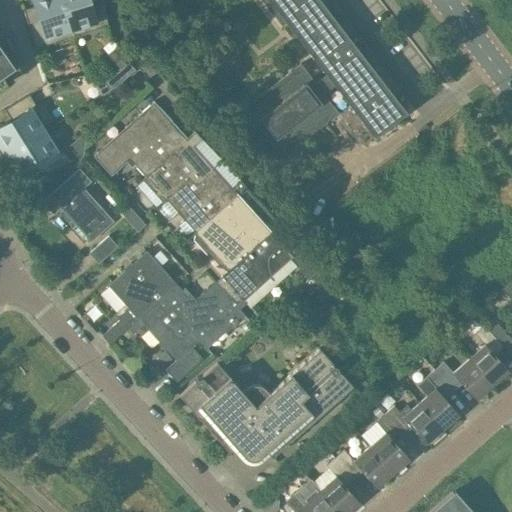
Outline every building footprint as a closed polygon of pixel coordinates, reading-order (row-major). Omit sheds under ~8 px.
[(33,0),(36,5),(23,9),(27,20),(36,47),(73,36),(61,0),(33,0)] [(61,0),(73,36),(108,24),(103,0),(61,0)] [(273,137),(276,135),(286,148),(335,110),(321,92),(332,84),(372,135),(404,110),(318,0),(268,0),(285,22),(280,26),(288,36),(294,32),(325,73),(313,82),(299,63),(251,100),(261,114),(258,116),(273,137)] [(127,55),(118,44),(107,54),(116,64),(127,55)] [(0,74),(13,65),(0,47),(0,74)] [(134,69),(127,61),(108,78),(115,86),(134,69)] [(36,106),(29,94),(5,109),(12,120),(0,127),(0,143),(6,154),(43,131),(29,110),(36,106)] [(267,164),(279,155),(235,98),(223,108),(267,164)] [(129,157),(146,176),(187,139),(153,101),(95,154),(111,173),(129,157)] [(70,160),(63,148),(56,152),(43,131),(6,154),(20,176),(39,164),(46,175),(70,160)] [(188,180),(194,186),(213,168),(193,146),(202,137),(196,131),(187,139),(146,176),(136,186),(155,206),(165,197),(167,198),(188,180)] [(85,143),(81,138),(68,148),(79,162),(83,159),(85,143)] [(222,160),(213,168),(194,186),(188,180),(167,198),(195,230),(197,232),(238,195),(247,187),(222,160)] [(75,175),(45,201),(56,214),(64,207),(76,220),(70,225),(84,241),(90,236),(92,239),(94,241),(117,221),(85,186),(91,181),(81,170),(75,175)] [(214,250),(229,267),(270,230),(238,195),(197,232),(195,230),(193,239),(208,255),(214,250)] [(145,224),(132,210),(124,217),(137,231),(145,224)] [(229,267),(221,275),(230,285),(238,294),(242,299),(300,246),(284,228),(275,236),(270,230),(229,267)] [(118,247),(109,237),(89,254),(98,265),(118,247)] [(109,284),(130,307),(118,319),(120,321),(103,336),(111,345),(127,331),(124,326),(137,315),(140,318),(176,285),(145,250),(109,284)] [(305,283),(324,304),(313,314),(319,321),(348,294),(323,267),(305,283)] [(217,297),(230,285),(221,275),(208,287),(217,297)] [(511,298),(511,279),(503,288),(511,298)] [(186,296),(176,285),(140,318),(137,315),(124,326),(127,331),(133,336),(146,324),(177,358),(164,370),(176,383),(202,359),(190,346),(198,339),(183,323),(193,313),(182,300),(186,296)] [(217,297),(225,305),(238,294),(230,285),(217,297)] [(186,296),(182,300),(193,313),(183,323),(198,339),(206,348),(232,324),(233,326),(245,315),(236,305),(242,299),(238,294),(225,305),(217,297),(208,287),(192,302),(186,296)] [(491,350),(500,343),(498,342),(499,341),(484,324),(475,332),(485,343),(469,357),(493,383),(508,370),(491,350)] [(511,338),(507,334),(499,341),(498,342),(500,343),(511,356),(511,338)] [(218,361),(180,395),(234,455),(238,451),(246,460),(249,462),(254,463),(258,462),(265,460),(272,453),(275,456),(354,385),(320,348),(271,392),(268,389),(264,386),(257,385),(255,386),(248,387),(245,390),(218,361)] [(476,398),(493,383),(469,357),(452,372),(443,361),(435,368),(451,386),(459,379),(476,398)] [(459,414),(442,394),(451,386),(435,368),(417,384),(427,395),(419,401),(443,428),(459,414)] [(349,412),(364,397),(356,389),(341,403),(349,412)] [(393,405),(385,412),(401,430),(409,423),(426,442),(443,428),(419,401),(410,409),(406,405),(399,411),(393,405)] [(371,411),(377,418),(383,413),(376,406),(371,411)] [(369,446),(393,472),(409,458),(392,438),(401,430),(385,412),(376,420),(386,431),(369,446)] [(376,486),(393,472),(369,446),(353,460),(343,449),(335,456),(351,474),(359,467),(376,486)] [(340,511),(347,511),(359,501),(342,482),(351,474),(335,456),(326,464),(336,475),(320,489),(340,511)] [(310,511),(340,511),(320,489),(310,479),(285,501),(295,511),(308,511),(310,511)] [(429,511),(477,511),(456,488),(429,511)]
